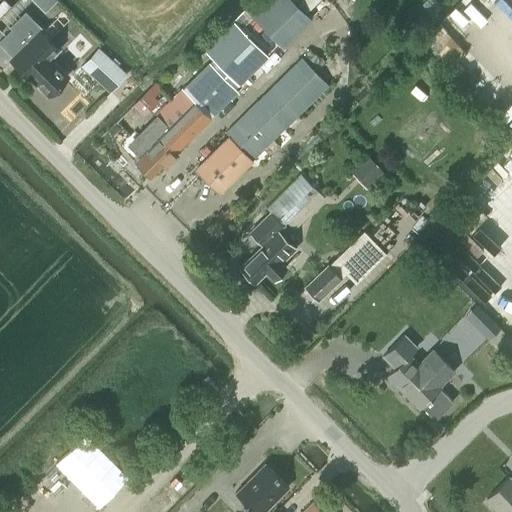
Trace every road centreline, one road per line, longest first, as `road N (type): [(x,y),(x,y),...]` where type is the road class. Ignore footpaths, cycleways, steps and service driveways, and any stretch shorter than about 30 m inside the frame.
road 1 (unclassified): [(410,511),(0,102)]
road 2 (unknown): [(119,511),(267,369)]
